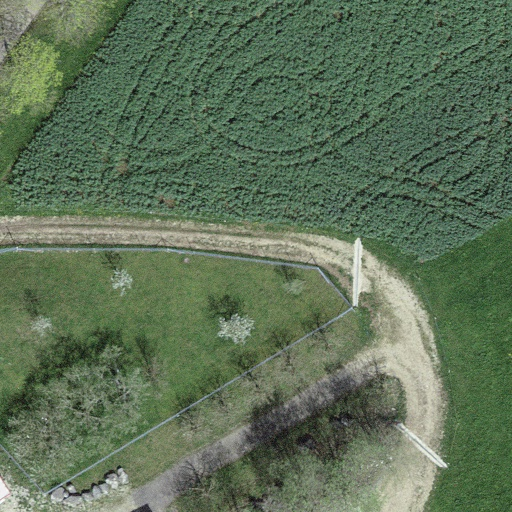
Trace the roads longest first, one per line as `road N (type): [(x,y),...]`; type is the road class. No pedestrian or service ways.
road 1 (track): [(411,511),(436,379),(374,271),(272,242),(0,233)]
road 2 (track): [(411,335),(99,511)]
